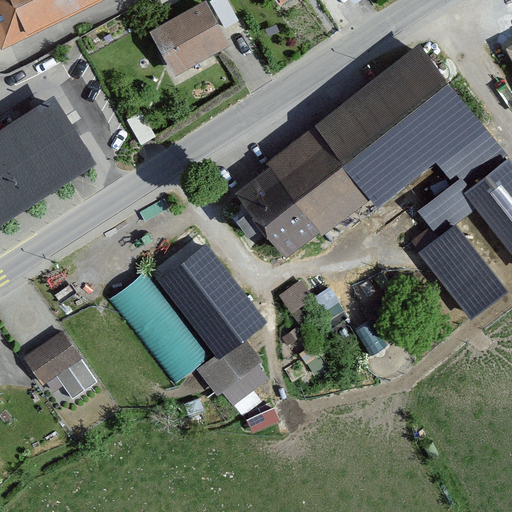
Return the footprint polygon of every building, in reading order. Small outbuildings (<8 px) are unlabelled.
[(0,0),(0,38),(4,47),(100,0),(0,0)] [(192,0),(145,26),(169,71),(227,40),(218,24),(204,0),(192,0)] [(225,0),(204,0),(218,24),(234,16),(225,0)] [(421,44),(314,125),(264,162),(270,168),(235,194),(284,259),(319,233),(321,236),(370,200),(377,208),(437,163),(453,185),(417,211),(437,237),(455,224),(475,209),(486,200),(475,185),(472,181),(506,155),(421,44)] [(51,90),(0,122),(0,219),(95,158),(51,90)] [(511,171),(505,162),(475,185),(486,200),(475,209),(511,258),(511,171)] [(455,224),(437,237),(418,251),(470,320),(507,292),(455,224)] [(206,237),(150,278),(206,354),(190,366),(212,396),(221,389),(229,401),(262,377),(251,362),(259,356),(242,333),(265,317),(206,237)] [(62,335),(27,359),(43,382),(78,357),(62,335)]
